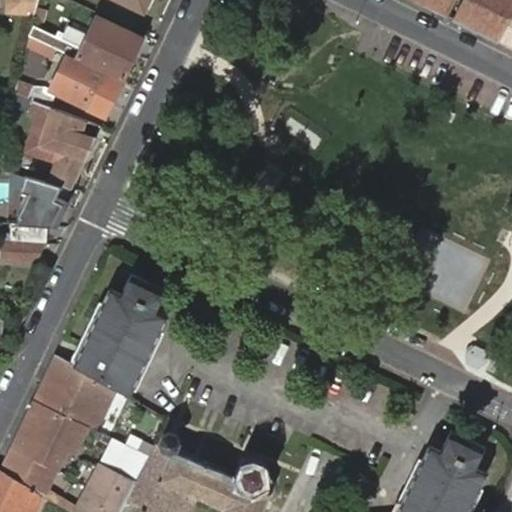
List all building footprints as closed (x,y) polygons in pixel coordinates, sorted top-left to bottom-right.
[(8,0),(7,12),(35,14),(38,0),(8,0)] [(148,0),(118,0),(142,12),(148,0)] [(412,0),(445,15),(451,0),(412,0)] [(449,17),(457,0),(451,0),(445,15),(449,17)] [(511,0),(457,0),(449,17),(494,39),(511,2),(511,0)] [(511,2),(494,39),(511,48),(511,2)] [(142,39),(98,17),(90,34),(68,24),(61,41),(32,27),(29,37),(56,50),(70,57),(78,60),(79,58),(123,79),(142,39)] [(29,37),(27,46),(65,65),(52,93),(60,96),(95,113),(102,99),(111,104),(120,85),(69,59),(70,57),(56,50),(29,37)] [(14,95),(45,107),(53,110),(60,96),(52,93),(50,92),(35,88),(33,90),(17,84),(14,93),(14,95)] [(105,118),(111,104),(102,99),(95,113),(105,118)] [(47,183),(69,190),(100,128),(53,110),(45,107),(27,145),(35,148),(34,151),(43,153),(46,148),(61,153),(54,169),(47,183)] [(46,148),(43,153),(40,163),(54,169),(61,153),(46,148)] [(12,241),(46,243),(46,227),(12,226),(12,241)] [(36,260),(43,247),(1,245),(1,259),(36,260)] [(110,289),(74,360),(75,361),(115,387),(128,395),(167,317),(155,311),(164,293),(130,277),(122,295),(110,289)] [(467,349),(468,362),(478,367),(487,359),(485,348),(476,343),(467,349)] [(74,360),(59,350),(57,352),(50,367),(34,401),(88,427),(95,410),(102,414),(108,401),(115,387),(75,361),(74,360)] [(77,450),(88,427),(34,401),(13,448),(56,470),(67,445),(77,450)] [(88,427),(95,430),(102,414),(95,410),(88,427)] [(147,455),(133,484),(131,490),(151,498),(148,506),(146,511),(190,511),(197,498),(220,508),(217,511),(264,511),(276,486),(275,483),(273,479),(269,477),(264,475),(259,467),(251,463),(241,469),(239,475),(239,479),(238,481),(171,451),(176,449),(180,442),(175,435),(169,433),(162,434),(158,441),(160,447),(153,444),(147,455)] [(428,447),(395,511),(465,511),(484,474),(474,470),(483,452),(447,435),(439,452),(428,447)] [(43,496),(56,470),(13,448),(2,471),(43,496)] [(119,511),(127,497),(131,490),(133,484),(147,455),(132,448),(117,476),(101,468),(78,511),(119,511)] [(2,471),(0,469),(0,511),(36,511),(45,496),(43,496),(2,471)] [(131,490),(127,497),(148,506),(151,498),(131,490)]
